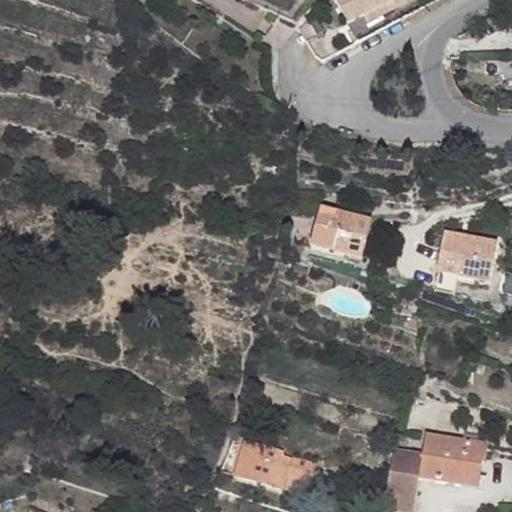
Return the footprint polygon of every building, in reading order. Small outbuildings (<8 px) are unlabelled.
[(333,0),(348,26),(363,17),(394,1),(396,4),(404,0),(333,0)] [(396,4),(394,1),(363,17),(367,25),(398,9),(396,4)] [(341,52),(329,29),(306,42),(315,57),(319,61),(322,61),(328,59),(341,52)] [(485,58),(467,58),(467,72),(485,72),(485,58)] [(371,221),(320,208),(310,248),(361,260),(371,221)] [(497,243),(444,233),(436,273),(490,283),(497,243)] [(423,382),(405,377),(402,397),(418,401),(423,382)] [(485,444),(425,435),(422,454),(418,478),(433,480),(433,482),(461,486),(461,484),(479,487),(480,476),(485,444)] [(285,453),(248,442),(245,455),(242,455),(236,476),(282,490),(286,479),(309,485),(310,481),(316,483),(317,478),(312,477),(315,465),(284,456),(285,453)] [(422,454),(394,449),(381,511),(412,511),(418,478),(422,454)] [(346,489),(350,470),(336,466),(331,486),(346,489)] [(479,487),(461,484),(461,486),(461,490),(483,493),(485,483),(486,477),(480,476),(479,487)] [(309,485),(286,479),(282,490),(306,496),(309,485)]
